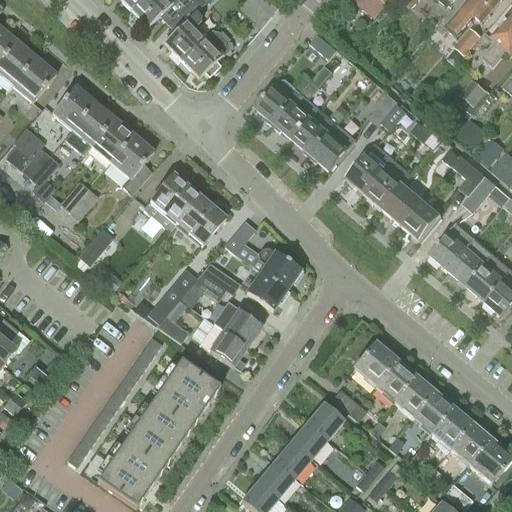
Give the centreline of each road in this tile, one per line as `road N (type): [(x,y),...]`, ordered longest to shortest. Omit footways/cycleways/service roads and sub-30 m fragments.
road 1 (residential): [(181,511),(345,279)]
road 2 (residential): [(511,419),(345,279)]
road 3 (residential): [(345,279),(199,132)]
road 4 (residential): [(199,132),(67,0)]
road 5 (residential): [(199,132),(312,0)]
road 6 (residential): [(87,333),(4,267),(19,249),(0,233)]
